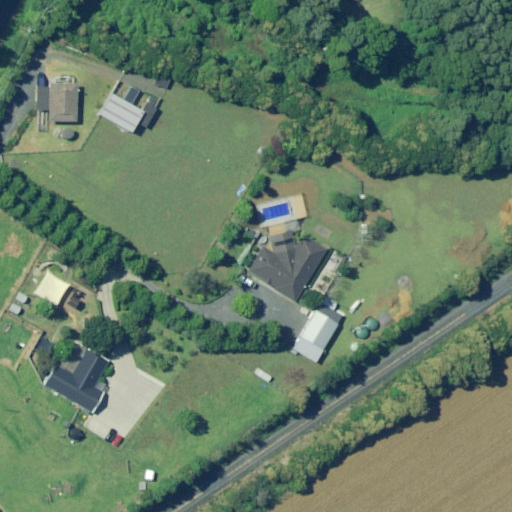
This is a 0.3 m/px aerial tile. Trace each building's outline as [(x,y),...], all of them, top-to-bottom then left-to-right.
[(59,83),(48,82),(46,120),(75,122),(77,84),(74,84),(74,78),(59,77),(59,83)] [(65,126),(64,127),(63,127),(62,128),(61,129),(60,131),(60,132),(60,133),(60,135),(60,136),(60,137),(61,138),(62,139),(63,140),(64,141),(66,141),(67,141),(69,141),(70,141),(71,141),(72,140),(73,139),(74,138),(75,137),(75,135),(75,134),(75,133),(75,131),(74,130),(74,129),(73,128),(72,127),(70,126),(69,126),(68,126),(66,126),(65,126)] [(303,285),(326,247),(302,233),(298,240),(294,246),(273,251),(263,245),(248,269),(262,277),(261,280),(270,285),(272,283),(275,285),(274,287),(295,300),(296,297),(303,285)] [(70,295),(64,305),(74,310),(79,299),(70,295)] [(22,307),(12,301),(7,310),(17,316),(22,307)] [(311,343),(320,348),(322,349),(337,323),(315,309),(300,334),(299,335),(311,343)] [(379,319),(378,319),(378,318),(377,317),(375,316),(374,316),(373,316),(371,316),(370,316),(369,317),(368,318),(367,319),(366,320),(365,321),(365,322),(365,323),(365,325),(365,326),(366,327),(367,328),(368,329),(369,330),(370,331),(371,331),(373,331),(374,331),(375,331),(376,330),(377,329),(378,329),(379,327),(380,326),(380,325),(380,324),(380,322),(380,321),(379,320),(379,319)] [(93,317),(82,317),(81,329),(92,330),(93,317)] [(354,329),(353,330),(353,331),(353,332),(353,333),(353,335),(353,336),(354,337),(355,338),(356,339),(357,340),(358,340),(359,340),(361,340),(362,340),(363,340),(364,339),(365,338),(366,337),(367,336),(367,335),(368,334),(368,332),(368,331),(367,330),(367,329),(366,328),(365,327),(364,326),(362,326),(361,325),(360,325),(358,325),(357,326),(356,327),(355,327),(354,328),(354,329)] [(94,386),(108,361),(73,341),(59,367),(53,363),(40,385),(91,413),(103,391),(94,386)] [(337,365),(333,359),(314,372),(318,378),(337,365)] [(305,387),(301,382),(287,391),(290,397),(305,387)] [(76,426),(74,426),(72,426),(71,426),(70,427),(69,428),(68,429),(67,430),(67,432),(67,433),(67,434),(67,436),(67,437),(68,438),(69,439),(70,440),(71,441),(72,441),(74,442),(75,442),(76,441),(78,441),(79,440),(80,440),(81,439),(82,437),(82,436),(83,435),(83,434),(83,432),(82,431),(82,430),(81,428),(80,427),(79,427),(78,426),(76,426)]
